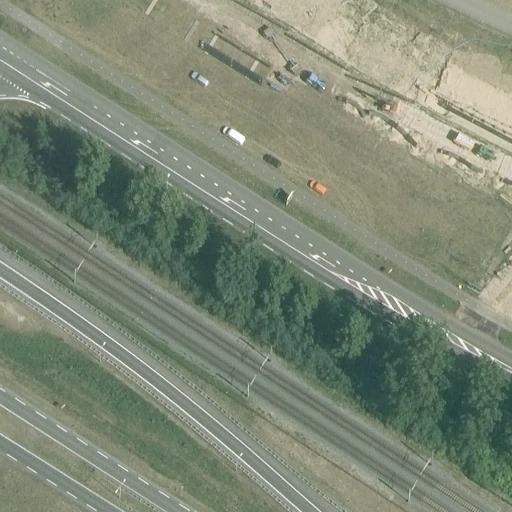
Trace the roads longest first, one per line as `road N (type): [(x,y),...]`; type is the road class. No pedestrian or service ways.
road 1 (secondary): [(511,372),(346,277),(0,53)]
road 2 (trunk): [(310,511),(171,395),(0,271)]
road 3 (trunk): [(176,511),(0,398)]
road 4 (trunk): [(0,444),(108,511)]
